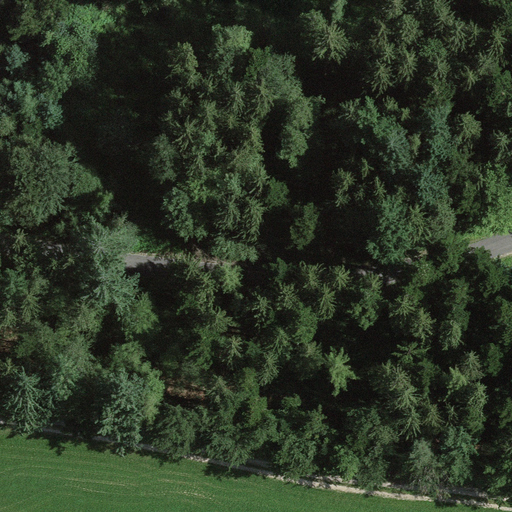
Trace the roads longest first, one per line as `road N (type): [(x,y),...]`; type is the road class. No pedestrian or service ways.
road 1 (track): [(511,502),(334,483),(0,416)]
road 2 (track): [(0,244),(157,270),(329,277),(431,265),(511,238)]
road 3 (track): [(0,136),(110,182),(231,277)]
road 4 (track): [(0,18),(110,182)]
road 5 (track): [(511,27),(380,0)]
